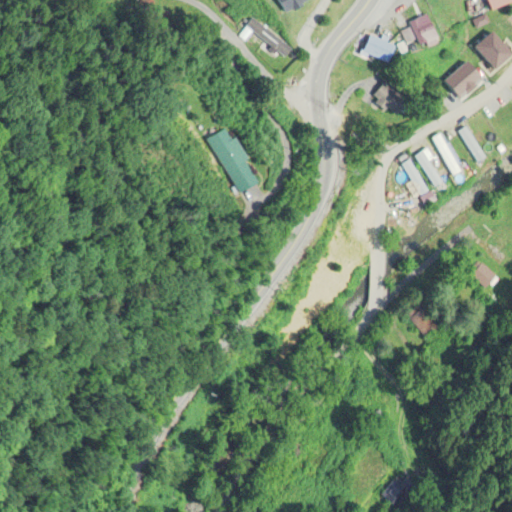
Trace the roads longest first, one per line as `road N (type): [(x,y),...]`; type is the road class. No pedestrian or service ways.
road 1 (secondary): [(97,511),(110,483),(315,209),(324,173),(317,76),(368,0)]
road 2 (tertiary): [(214,511),(238,457),(372,304)]
road 3 (tertiary): [(375,232),(383,161),(392,150),(488,93),(511,69)]
road 4 (residential): [(181,0),(225,26),(278,90),(318,118)]
